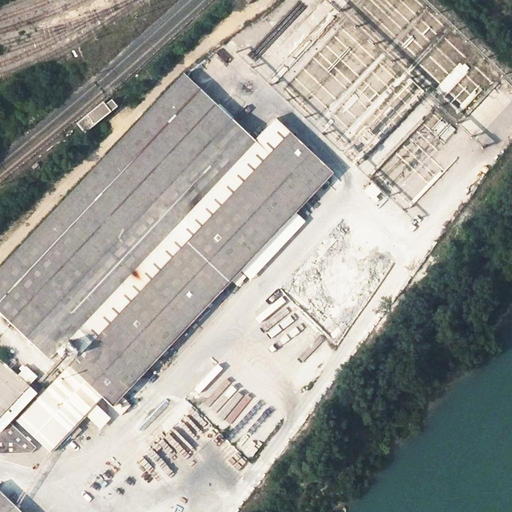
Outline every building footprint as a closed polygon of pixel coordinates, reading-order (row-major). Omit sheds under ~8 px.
[(344,13),(357,27),(364,20),(351,7),(344,13)] [(375,44),(382,38),(366,22),(360,28),(375,44)] [(318,54),(332,66),(355,40),(342,28),(328,44),(328,43),(318,54)] [(252,65),(258,58),(249,50),(243,58),(252,65)] [(355,53),(344,60),(354,74),(365,66),(355,53)] [(315,57),(303,71),(310,77),(304,84),(296,78),(290,85),(305,98),(330,69),(315,57)] [(263,61),(255,70),(271,86),(279,77),(263,61)] [(459,62),(438,86),(448,94),(468,70),(459,62)] [(164,262),(285,138),(274,126),(254,146),(182,77),(151,108),(0,261),(0,318),(43,360),(64,339),(77,352),(142,285),(164,262)] [(430,84),(424,91),(441,105),(447,98),(430,84)] [(386,104),(403,117),(416,102),(400,88),(386,104)] [(85,133),(116,107),(108,97),(77,122),(85,133)] [(484,148),(492,140),(468,117),(460,126),(484,148)] [(329,183),(285,138),(164,262),(142,285),(77,352),(57,373),(9,422),(41,453),(60,435),(69,426),(93,401),(105,412),(329,183)] [(64,339),(43,360),(57,373),(77,352),(64,339)] [(25,366),(18,375),(31,385),(38,375),(25,366)] [(0,411),(0,423),(33,390),(26,382),(17,394),(0,411)] [(231,417),(227,413),(238,399),(229,393),(213,416),(225,425),(231,417)] [(123,402),(115,406),(119,414),(127,410),(123,402)] [(97,405),(86,417),(101,430),(112,418),(97,405)] [(213,494),(243,453),(231,444),(240,432),(234,428),(236,425),(230,421),(190,478),(213,494)] [(27,448),(5,426),(0,430),(0,452),(24,454),(27,448)] [(69,426),(60,435),(66,442),(75,433),(69,426)] [(60,461),(74,447),(68,441),(54,455),(60,461)] [(0,511),(22,511),(0,490),(0,511)]
